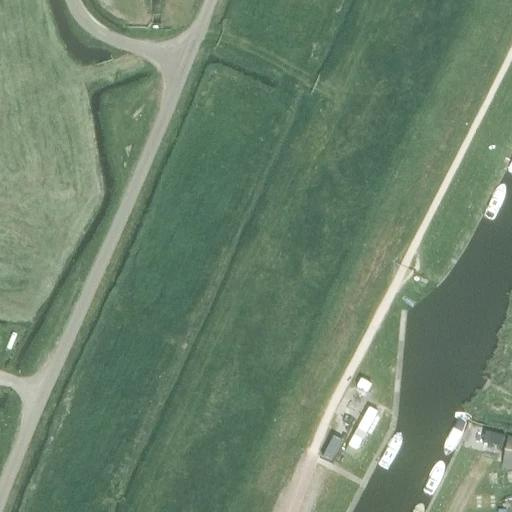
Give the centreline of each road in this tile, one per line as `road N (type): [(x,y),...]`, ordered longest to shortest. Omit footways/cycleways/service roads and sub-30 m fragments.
road 1 (unclassified): [(8,511),(184,65)]
road 2 (track): [(334,101),(288,69),(197,34)]
road 3 (unclassified): [(184,65),(97,31),(77,0)]
